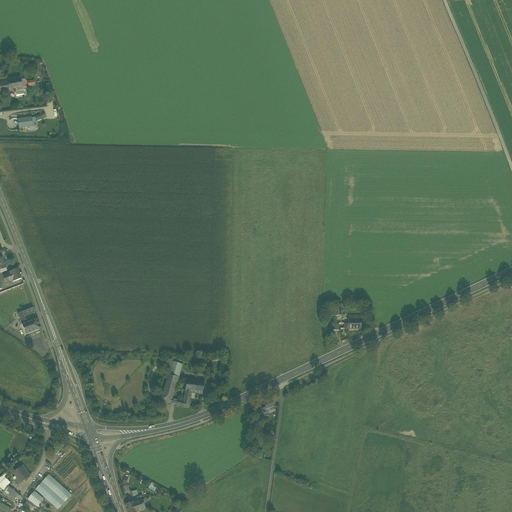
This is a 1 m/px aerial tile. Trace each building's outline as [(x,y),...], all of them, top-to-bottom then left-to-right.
[(0,83),(0,85),(1,91),(22,87),(20,79),(7,82),(0,83)] [(32,118),(18,120),(19,128),(33,127),(33,126),(37,126),(36,122),(36,118),(32,118)] [(9,273),(10,273),(13,281),(13,282),(21,279),(18,269),(9,273)] [(6,284),(13,281),(10,273),(3,276),(6,284)] [(327,310),(328,317),(340,316),(339,307),(333,307),(333,309),(327,310)] [(18,314),(21,323),(25,321),(24,318),(25,317),(35,313),(33,308),(18,314)] [(22,324),(26,335),(39,330),(40,327),(37,319),(22,324)] [(345,329),(361,329),(361,320),(357,319),(354,319),(348,319),(348,322),(345,322),(345,329)] [(172,362),(168,375),(160,401),(171,404),(172,399),(179,378),(183,365),(172,362)] [(191,393),(192,393),(193,388),(194,388),(196,380),(187,379),(183,402),(183,407),(189,408),(191,393)] [(204,381),(196,380),(194,388),(193,388),(192,393),(202,394),(204,381)] [(263,403),(264,406),(266,410),(267,409),(273,407),(274,407),(272,400),(263,403)] [(12,473),(15,476),(17,479),(15,480),(14,481),(17,485),(30,477),(22,466),(12,473)] [(0,477),(0,483),(5,478),(10,474),(7,471),(0,477)] [(49,475),(42,482),(65,502),(71,495),(49,475)] [(0,487),(4,491),(7,486),(10,482),(5,478),(0,483),(0,487)] [(42,482),(35,490),(58,510),(65,502),(42,482)] [(4,491),(12,497),(15,499),(18,494),(7,486),(4,491)] [(2,493),(10,499),(12,497),(4,491),(2,493)] [(34,491),(28,499),(37,507),(43,499),(34,491)] [(145,508),(142,500),(134,503),(134,505),(136,509),(137,511),(145,508)] [(0,511),(10,511),(12,508),(0,501),(0,511)] [(26,501),(23,506),(33,511),(36,508),(26,501)] [(125,505),(127,511),(135,511),(137,511),(136,509),(134,505),(134,503),(133,502),(125,505)]
